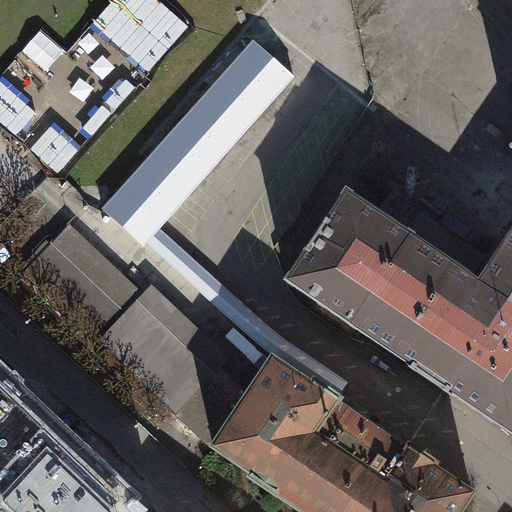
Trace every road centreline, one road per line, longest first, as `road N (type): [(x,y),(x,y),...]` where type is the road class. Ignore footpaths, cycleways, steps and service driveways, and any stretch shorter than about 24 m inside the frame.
road 1 (unknown): [(335,0),(332,80),(354,137),(347,168),(269,306)]
road 2 (unknown): [(124,239),(326,0)]
road 3 (residential): [(0,333),(188,511)]
